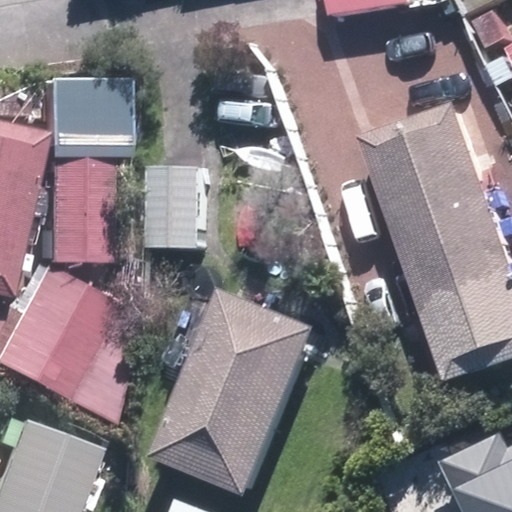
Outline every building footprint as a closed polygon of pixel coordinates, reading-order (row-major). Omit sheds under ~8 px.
[(412,0),(330,0),(333,16),(413,5),(412,0)] [(494,9),(471,19),(484,49),(507,37),(494,9)] [(136,77),(54,77),(54,154),(116,153),(136,154),(136,77)] [(511,357),(511,244),(460,100),(364,135),(451,380),(511,357)] [(0,300),(6,302),(44,134),(0,123),(0,300)] [(116,153),(54,154),(54,261),(116,261),(116,153)] [(203,246),(204,164),(152,163),(151,246),(203,246)] [(0,372),(113,433),(135,319),(43,272),(19,317),(0,307),(0,372)] [(253,506),(321,336),(225,297),(155,466),(253,506)] [(0,485),(0,511),(80,511),(104,449),(24,420),(0,485)] [(500,433),(439,463),(463,511),(511,511),(511,451),(510,452),(500,433)] [(212,511),(181,502),(177,511),(212,511)]
